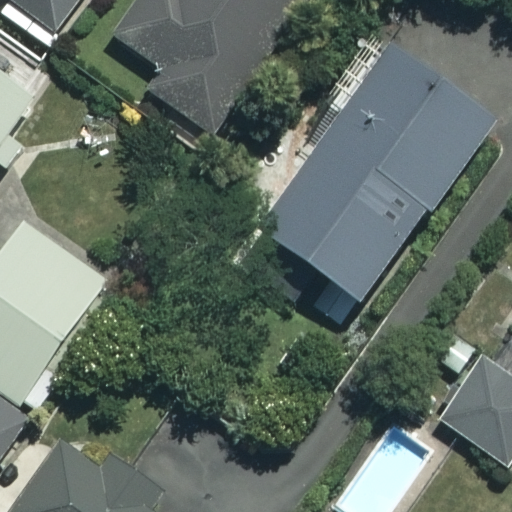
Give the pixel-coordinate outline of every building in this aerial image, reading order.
[(0,14),(56,54),(94,0),(3,0),(0,4),(0,14)] [(141,0),(113,37),(161,73),(144,96),(205,142),(312,0),(141,0)] [(0,168),(6,172),(23,148),(4,135),(48,72),(0,38),(0,168)] [(490,123),(388,48),(255,231),(356,305),(490,123)] [(0,252),(0,390),(25,407),(109,281),(20,222),(0,252)] [(511,311),(433,424),(507,475),(511,468),(511,311)] [(0,445),(25,407),(0,390),(0,445)] [(111,474),(63,441),(13,511),(308,511),(311,509),(226,450),(183,511),(117,465),(111,474)]
